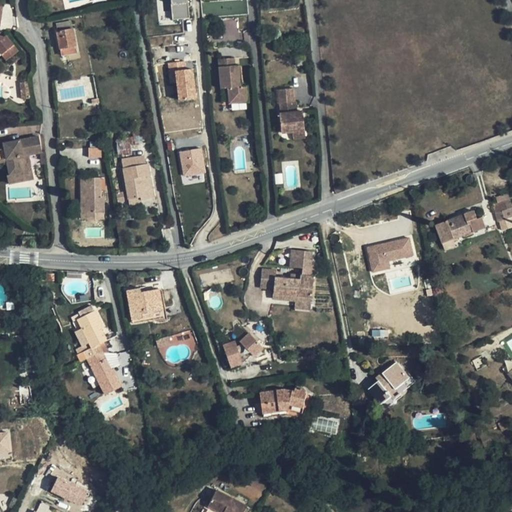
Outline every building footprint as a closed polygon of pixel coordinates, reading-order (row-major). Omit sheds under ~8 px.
[(188,18),(187,0),(170,0),(171,19),(188,18)] [(54,20),(57,32),(60,48),(76,46),(73,30),(85,28),(83,14),(60,19),(54,20)] [(0,26),(1,18),(0,17),(0,52),(2,54),(4,52),(9,58),(18,51),(6,35),(4,37),(0,36),(0,26)] [(78,53),(76,46),(60,48),(62,56),(78,53)] [(235,66),(234,58),(218,59),(220,89),(227,88),(229,103),(248,102),(246,86),(241,86),(239,65),(235,66)] [(168,63),(169,82),(176,82),(178,101),(197,99),(193,61),(168,63)] [(28,82),(21,82),(22,99),(30,98),(28,82)] [(297,101),(296,87),(284,89),(286,102),(287,102),(288,113),(287,113),(289,132),(296,131),(308,130),(305,111),(298,111),(297,101)] [(308,130),(296,131),(297,138),(308,137),(308,130)] [(114,145),(130,143),(147,140),(146,132),(112,137),(114,145)] [(42,152),(39,137),(20,140),(4,143),(5,148),(0,148),(0,162),(7,161),(10,175),(24,172),(21,156),(29,155),(42,152)] [(132,153),(130,143),(114,145),(116,155),(132,153)] [(89,158),(101,157),(100,148),(89,149),(89,158)] [(205,174),(202,148),(180,150),(182,176),(205,174)] [(24,172),(25,181),(33,179),(29,155),(21,156),(24,172)] [(146,164),(144,155),(121,159),(128,199),(135,198),(141,197),(141,200),(155,198),(148,163),(146,164)] [(9,184),(25,181),(24,172),(10,175),(7,175),(9,184)] [(101,196),(100,178),(82,178),(82,197),(86,197),(86,201),(86,213),(104,213),(104,196),(101,196)] [(494,204),(496,214),(505,212),(507,219),(511,217),(511,203),(510,200),(494,204)] [(478,219),(475,211),(435,226),(442,244),(465,236),(465,237),(475,233),(475,232),(487,228),(483,217),(478,219)] [(505,212),(496,214),(499,222),(507,219),(505,212)] [(389,261),(414,256),(410,237),(366,246),(371,273),(391,269),(389,261)] [(312,259),(312,251),(292,250),(291,262),(295,262),(294,267),(303,268),(302,276),(290,275),(290,279),(275,278),(276,270),(263,269),(261,288),(274,289),(273,298),(295,300),(311,302),(314,277),(315,260),(312,259)] [(141,292),(140,288),(127,290),(132,320),(154,316),(154,319),(168,317),(166,310),(163,310),(159,289),(141,292)] [(311,302),(295,300),(294,308),(311,309),(311,302)] [(104,329),(95,311),(78,320),(89,343),(92,348),(84,352),(87,359),(105,395),(123,386),(114,368),(112,369),(103,352),(99,344),(107,340),(102,330),(104,329)] [(269,322),(257,321),(257,327),(258,337),(269,337),(269,322)] [(249,332),(239,340),(254,358),(263,350),(249,332)] [(171,346),(168,337),(157,340),(159,350),(171,346)] [(222,345),(231,368),(243,364),(235,340),(222,345)] [(92,348),(89,343),(81,347),(84,352),(92,348)] [(116,353),(103,352),(112,369),(114,368),(120,365),(116,353)] [(410,378),(397,363),(384,374),(386,377),(380,382),(380,381),(369,389),(382,405),(384,403),(392,396),(395,399),(401,394),(397,389),(410,378)] [(386,377),(384,374),(378,378),(380,381),(380,382),(386,377)] [(416,382),(412,376),(410,378),(397,389),(401,394),(416,382)] [(305,389),(303,388),(300,388),(298,388),(297,390),(296,392),(294,392),(285,390),(277,391),(261,393),(263,414),(280,411),(286,410),(290,411),(303,414),(304,408),(306,397),(307,393),(306,393),(306,392),(306,390),(305,389)] [(366,405),(364,392),(353,393),(354,406),(366,405)] [(395,399),(392,396),(384,403),(388,408),(396,401),(395,399)] [(511,427),(507,419),(498,423),(502,431),(511,427)] [(10,431),(0,432),(0,455),(12,454),(10,431)] [(494,446),(488,431),(480,435),(486,449),(494,446)] [(463,442),(462,434),(454,436),(455,443),(463,442)] [(55,478),(50,494),(83,505),(88,489),(55,478)] [(241,511),(247,501),(216,485),(205,506),(216,511),(241,511)] [(36,511),(38,511),(44,511),(48,505),(41,502),(36,511)]
